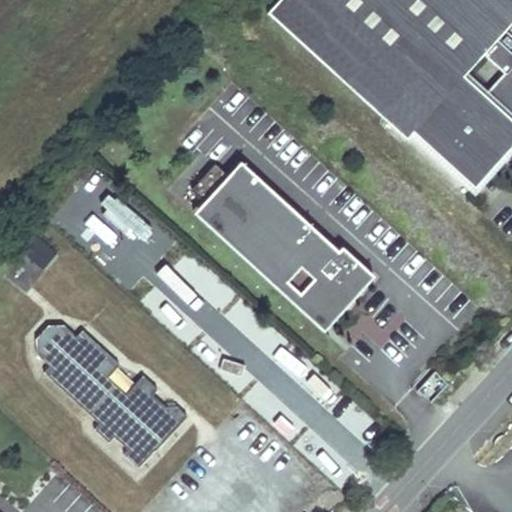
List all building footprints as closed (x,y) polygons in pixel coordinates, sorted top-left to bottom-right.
[(511,0),(271,0),(270,2),(406,130),(413,123),(464,171),(475,159),(482,166),(494,154),(496,156),(511,139),(511,0)] [(475,159),(464,171),(474,180),(496,156),(494,154),(482,166),(475,159)] [(377,280),(239,163),(191,214),(321,333),(377,280)] [(36,237),(24,252),(43,267),(55,253),(36,237)] [(74,335),(62,324),(46,324),(34,337),(34,352),(47,364),(42,371),(97,421),(92,427),(107,440),(112,435),(126,448),(122,453),(137,467),(185,415),(175,405),(163,405),(150,393),(155,387),(141,374),(124,392),(106,375),(117,363),(80,329),(74,335)]
